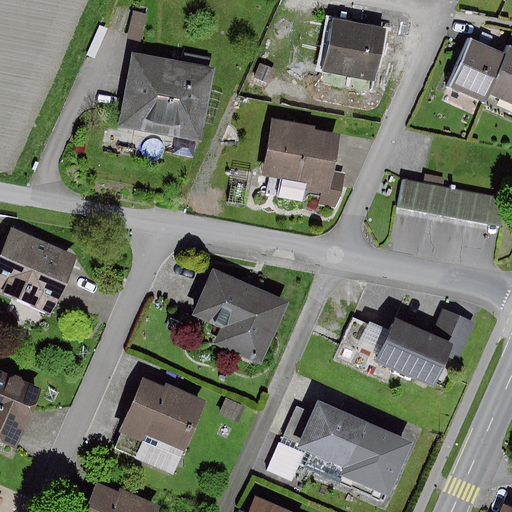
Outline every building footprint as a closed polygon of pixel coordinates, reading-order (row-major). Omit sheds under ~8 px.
[(395,25),(336,14),(327,61),(386,72),(395,25)] [(511,50),(480,34),(456,83),(493,101),(496,94),(511,101),(511,50)] [(219,57),(146,49),(136,133),(209,141),(219,57)] [(284,70),(268,63),(263,75),(279,82),(284,70)] [(351,131),(280,117),(269,174),(313,183),(327,186),(324,200),(341,204),(350,188),(353,169),(343,167),(351,131)] [(510,196),(409,179),(404,208),(505,226),(510,196)] [(83,255),(18,227),(0,267),(0,287),(58,313),(83,255)] [(296,302),(221,267),(199,312),(225,324),(218,338),(268,361),(296,302)] [(443,384),(454,358),(463,362),(480,322),(446,308),(438,328),(401,313),(382,359),(443,384)] [(47,386),(0,367),(0,441),(20,450),(47,386)] [(213,400),(146,373),(123,430),(189,458),(213,400)] [(253,405),(233,395),(225,410),(246,420),(253,405)] [(318,413),(302,407),(289,437),(306,444),(303,449),(352,469),(350,475),(398,495),(421,441),(324,400),(318,413)] [(159,511),(163,504),(106,480),(91,511),(159,511)] [(0,511),(1,511),(9,494),(0,490),(0,511)] [(305,511),(264,494),(256,511),(305,511)]
